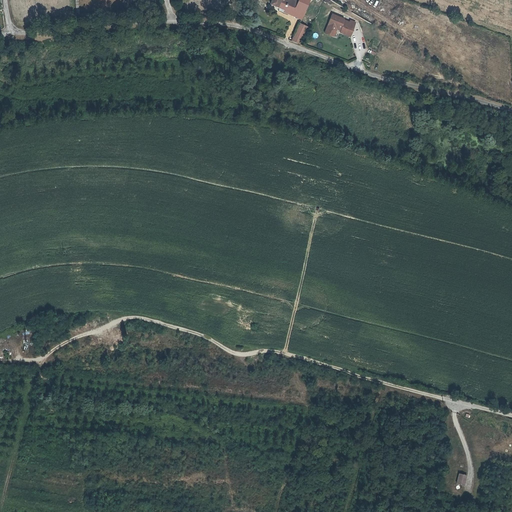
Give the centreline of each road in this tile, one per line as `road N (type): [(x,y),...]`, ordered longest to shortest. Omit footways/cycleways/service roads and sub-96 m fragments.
road 1 (track): [(0,506),(46,357),(134,315),(240,354),(273,351),(349,376),(349,409),(311,511)]
road 2 (unclassified): [(9,31),(235,26),(354,71),(511,111)]
road 3 (unclassified): [(349,376),(511,416)]
